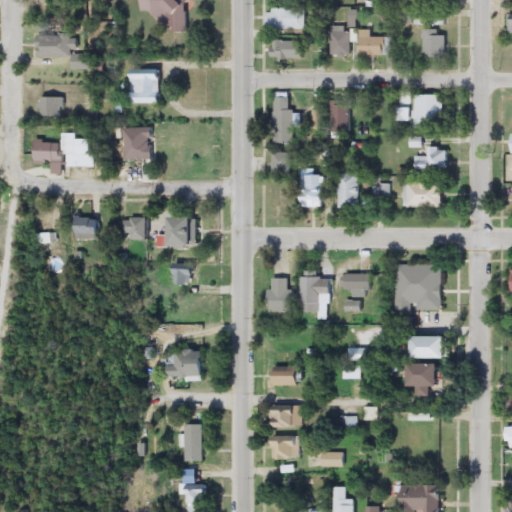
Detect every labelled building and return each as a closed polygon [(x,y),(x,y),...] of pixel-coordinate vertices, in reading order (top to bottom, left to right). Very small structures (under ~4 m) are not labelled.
[(189,0),(189,27),(154,27),(154,10),(141,10),(141,0),(189,0)] [(269,7),(307,7),(307,29),(269,29),(269,7)] [(446,57),(423,57),(423,31),(446,31),(446,57)] [(75,69),(75,57),(41,57),(40,34),(81,33),(81,53),(92,53),(92,69),(75,69)] [(330,56),(330,33),(352,33),(352,56),(330,56)] [(360,56),(360,37),(393,37),(393,56),(360,56)] [(272,41),(308,41),(308,59),(272,59),(272,41)] [(165,100),(132,100),(132,69),(165,69),(165,100)] [(440,95),(440,123),(416,123),(416,95),(440,95)] [(275,96),(295,96),(295,144),(275,144),(275,96)] [(65,97),(65,116),(40,116),(40,97),(65,97)] [(393,115),(395,99),(412,101),(410,117),(393,115)] [(333,100),(352,100),(352,132),(333,132),(333,100)] [(314,110),(325,110),(325,130),(314,130),(314,110)] [(157,159),(124,159),(124,128),(157,128),(157,159)] [(95,140),(95,155),(66,155),(66,163),(38,163),(38,141),(95,140)] [(415,171),(415,156),(429,156),(429,147),(449,147),(449,171),(415,171)] [(292,153),(292,177),(273,177),(273,153),(292,153)] [(361,174),(361,209),(340,209),(340,174),(361,174)] [(325,175),(325,207),(303,207),(303,175),(325,175)] [(445,183),(445,208),(405,208),(405,183),(445,183)] [(103,218),(103,239),(80,239),(80,218),(103,218)] [(125,238),(125,218),(151,218),(151,238),(125,238)] [(174,246),(174,218),(201,218),(201,246),(174,246)] [(198,264),(198,285),(177,285),(177,264),(198,264)] [(443,310),(413,310),(413,314),(396,314),(396,265),(443,265),(443,310)] [(368,291),(368,298),(354,298),(354,291),(345,291),(345,275),(373,275),(373,291),(368,291)] [(302,277),(332,277),(332,320),(319,320),(319,312),(302,312),(302,277)] [(295,290),(295,312),(270,312),(270,279),(291,279),(291,290),(295,290)] [(347,312),(347,303),(363,303),(363,312),(347,312)] [(415,358),(415,336),(450,336),(450,358),(415,358)] [(170,377),(170,352),(209,352),(209,377),(170,377)] [(414,364),(444,364),(444,387),(433,387),(433,397),(414,397),(414,364)] [(343,379),(344,365),(362,365),(362,380),(343,379)] [(275,386),(275,367),(304,367),(304,386),(275,386)] [(303,426),(272,426),(272,405),(303,405),(303,426)] [(380,420),(367,420),(367,408),(380,408),(380,420)] [(358,430),(336,430),(336,418),(358,418),(358,430)] [(186,462),(187,425),(206,425),(205,462),(186,462)] [(302,436),(302,459),(275,459),(275,436),(302,436)] [(322,468),(322,452),(345,452),(345,468),(322,468)] [(303,474),(303,496),(284,496),(284,474),(303,474)] [(203,495),(203,511),(189,511),(189,495),(181,495),(181,485),(210,485),(210,495),(203,495)] [(405,511),(405,485),(444,485),(444,511),(428,511),(405,511)] [(335,511),(335,488),(347,488),(347,498),(356,498),(356,511),(335,511)]
